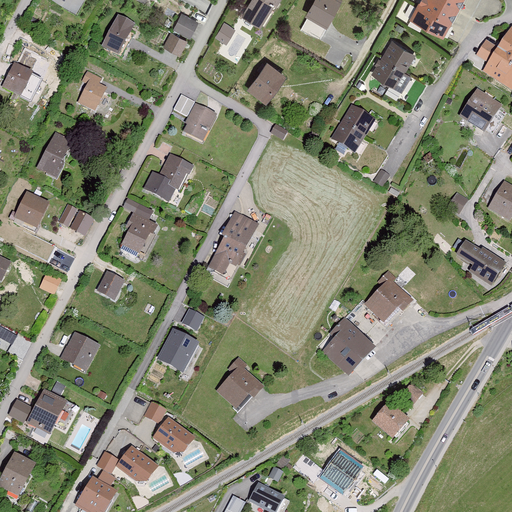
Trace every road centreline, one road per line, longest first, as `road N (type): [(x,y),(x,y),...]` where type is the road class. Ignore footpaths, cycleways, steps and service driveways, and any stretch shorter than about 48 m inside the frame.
road 1 (residential): [(184,76),(258,121),(264,135),(74,497)]
road 2 (residential): [(184,76),(0,418)]
road 3 (secondary): [(402,511),(511,318)]
road 4 (residential): [(511,18),(469,45),(391,169)]
